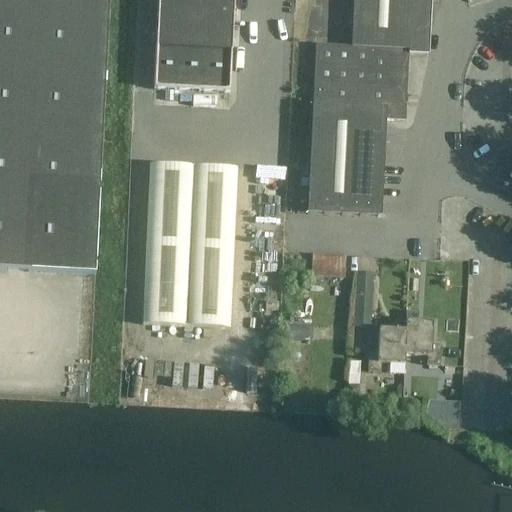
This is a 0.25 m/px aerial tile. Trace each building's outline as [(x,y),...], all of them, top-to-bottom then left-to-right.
[(0,0),(0,272),(95,277),(108,0),(0,0)] [(157,0),(153,91),(229,95),(233,0),(157,0)] [(409,52),(425,53),(427,0),(353,0),(351,48),(316,46),(313,106),(312,106),(307,215),(381,219),(386,122),(405,123),(409,52)] [(149,166),(142,326),(230,330),(237,170),(149,166)] [(345,258),(312,256),(310,279),(343,281),(345,258)] [(356,274),(354,319),(371,320),(373,275),(356,274)] [(289,340),(301,340),(301,306),(290,306),(289,340)] [(406,314),(405,323),(403,366),(403,371),(404,372),(405,357),(427,359),(427,368),(440,368),(441,348),(431,347),(433,325),(418,324),(418,315),(406,314)] [(382,365),(403,366),(405,323),(394,322),(394,332),(378,331),(377,353),(368,353),(367,373),(381,374),(382,365)] [(216,389),(217,364),(204,364),(203,389),(216,389)]
